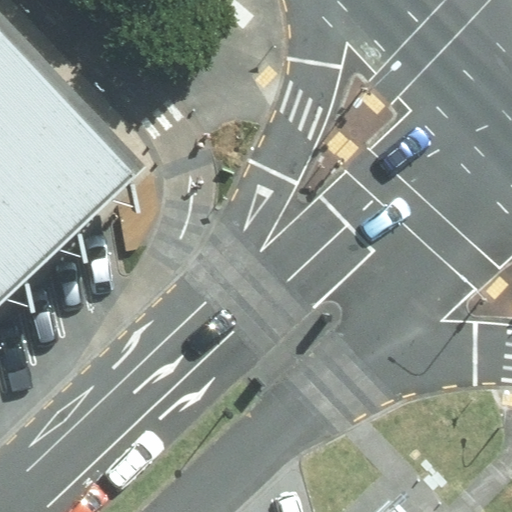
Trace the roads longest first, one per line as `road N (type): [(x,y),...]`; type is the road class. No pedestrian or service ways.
road 1 (primary): [(229,318),(239,239),(300,111),(318,0)]
road 2 (unclassified): [(229,318),(347,223),(475,103)]
road 3 (unclassified): [(13,511),(229,318)]
road 4 (unclassified): [(511,223),(342,372)]
road 5 (unclassified): [(342,372),(186,511)]
road 6 (primary): [(511,356),(461,354),(342,372)]
road 7 (primary): [(475,103),(372,0)]
